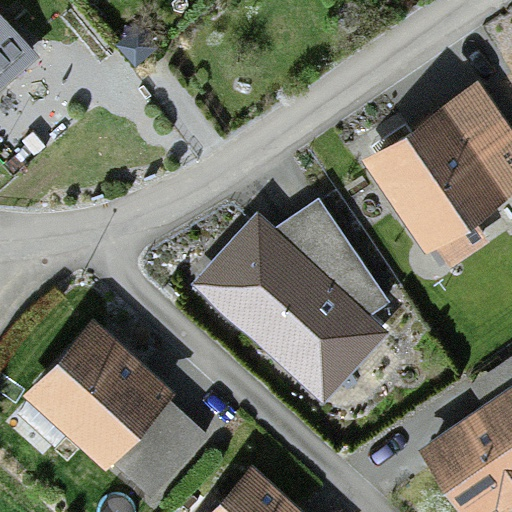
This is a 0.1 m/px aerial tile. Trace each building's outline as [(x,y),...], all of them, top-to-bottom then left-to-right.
[(0,75),(34,44),(0,6),(0,75)] [(374,127),(443,227),(511,179),(511,155),(454,72),(374,127)] [(205,264),(338,381),(400,311),(267,194),(205,264)] [(41,370),(118,441),(186,368),(110,297),(41,370)] [(511,365),(442,408),(491,486),(511,473),(511,365)] [(346,511),(265,440),(200,511),(346,511)]
